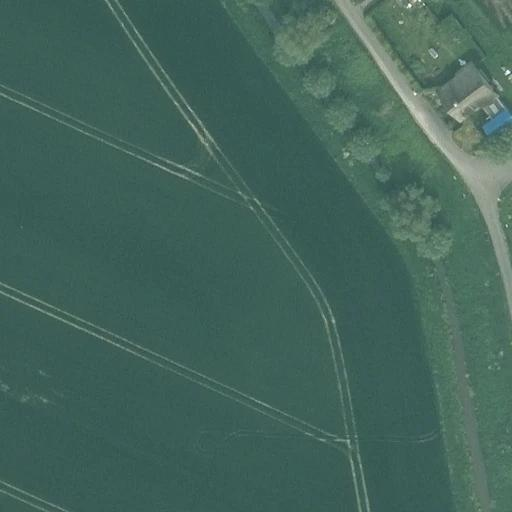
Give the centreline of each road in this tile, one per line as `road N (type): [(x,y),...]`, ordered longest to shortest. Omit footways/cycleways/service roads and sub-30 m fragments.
road 1 (unclassified): [(473,177),(343,0)]
road 2 (unclassified): [(511,290),(473,177)]
